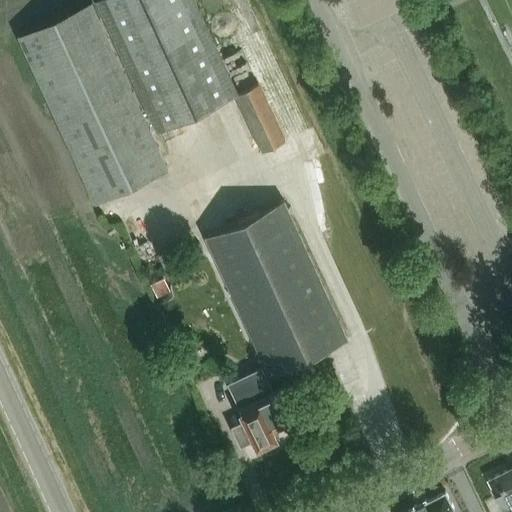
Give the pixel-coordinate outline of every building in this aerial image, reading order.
[(237,92),(194,0),(99,0),(159,128),(236,92),(263,150),(285,139),(259,82),(237,92)] [(271,372),(346,337),(282,199),(208,234),(271,372)] [(199,242),(184,249),(188,257),(203,250),(199,242)] [(273,428),(297,416),(282,385),(273,389),(262,366),(229,382),(240,406),(242,410),(242,411),(246,419),(233,425),(241,443),(254,437),(258,445),(276,436),(273,428)] [(506,511),(511,511),(511,477),(507,468),(489,477),(506,511)] [(456,511),(445,490),(400,511),(456,511)]
